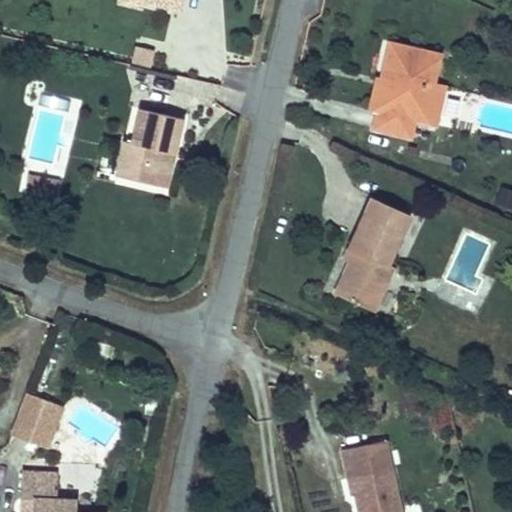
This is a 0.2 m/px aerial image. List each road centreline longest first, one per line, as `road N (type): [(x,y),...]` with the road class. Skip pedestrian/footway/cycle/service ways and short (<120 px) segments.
road 1 (residential): [(211,339),(288,0)]
road 2 (residential): [(0,270),(146,326),(211,339)]
road 3 (unknown): [(211,339),(257,375),(291,511)]
road 4 (residential): [(178,511),(211,339)]
